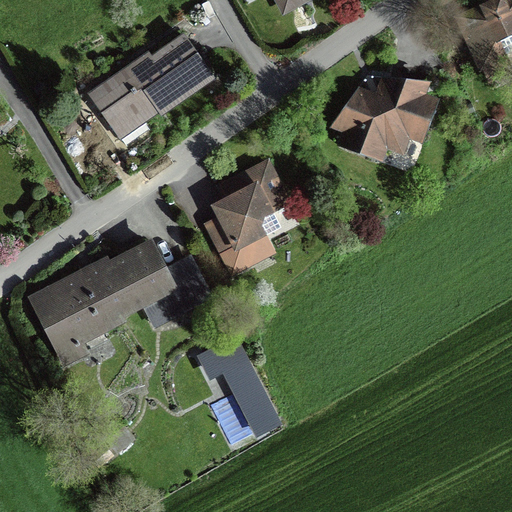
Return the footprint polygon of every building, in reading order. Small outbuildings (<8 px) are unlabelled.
[(279,0),(284,9),(300,0),(279,0)] [(511,53),(511,0),(504,0),(458,21),(480,68),(511,53)] [(159,114),(211,78),(182,38),(151,61),(148,57),(90,98),(125,147),(147,131),(141,123),(157,112),(159,114)] [(379,100),(373,103),(353,95),(333,123),(347,129),(339,149),(377,163),(383,147),(400,153),(406,137),(422,143),(437,104),(416,97),(422,83),(387,80),(379,100)] [(220,220),(220,221),(207,227),(231,274),(250,264),(246,255),(265,245),(257,229),(261,216),(285,204),(266,165),(219,189),(226,202),(221,205),(219,210),(218,215),(220,220)] [(108,268),(106,265),(32,303),(63,363),(83,353),(73,333),(93,322),(98,331),(119,320),(117,316),(142,303),(153,325),(206,298),(188,262),(164,275),(149,247),(108,268)] [(251,433),(276,420),(235,342),(204,359),(213,376),(219,373),(251,433)] [(116,454),(131,441),(121,430),(106,442),(116,454)] [(87,459),(97,471),(113,457),(102,445),(87,459)]
